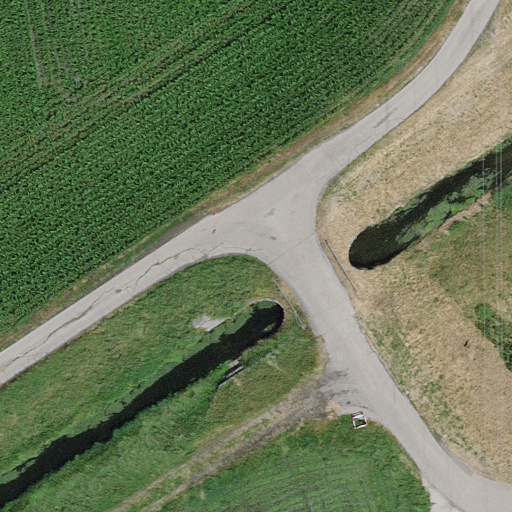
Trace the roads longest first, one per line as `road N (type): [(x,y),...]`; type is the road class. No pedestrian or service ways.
road 1 (track): [(511,510),(468,498),(400,426),(336,333),(274,192),(0,369)]
road 2 (track): [(274,192),(419,84),(480,0)]
